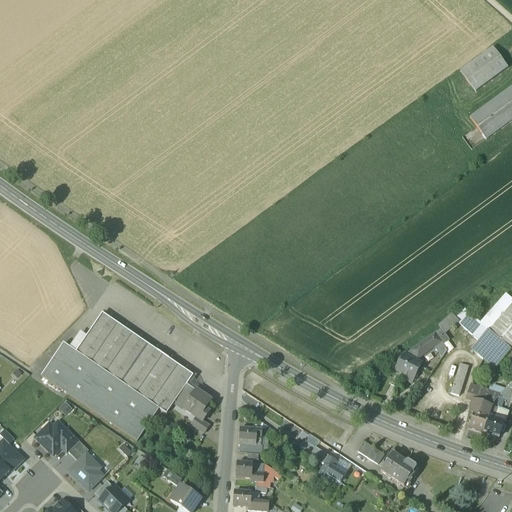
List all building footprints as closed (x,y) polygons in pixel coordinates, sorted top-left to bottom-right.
[(493,49),(461,73),(476,93),(508,69),(493,49)] [(511,88),(470,119),(486,141),(511,121),(511,88)] [(511,301),(505,296),(485,319),(486,319),(495,327),(511,306),(511,301)] [(511,306),(495,327),(490,332),(511,351),(511,350),(511,306)] [(481,325),(476,320),(464,311),(455,320),(459,324),(458,325),(478,343),(472,350),(495,370),(504,360),(510,353),(511,351),(490,332),(481,325)] [(193,377),(102,315),(87,337),(76,354),(160,411),(167,416),(175,405),(180,397),(186,387),(193,377)] [(451,316),(438,327),(445,335),(458,325),(459,324),(455,320),(451,316)] [(495,327),(486,319),(481,325),(490,332),(495,327)] [(441,330),(435,335),(441,344),(443,346),(449,342),(441,330)] [(80,333),(69,349),(76,354),(87,337),(80,333)] [(435,335),(411,352),(412,353),(406,357),(410,360),(414,357),(417,361),(435,348),(441,344),(435,335)] [(443,346),(441,344),(435,348),(443,359),(447,352),(443,346)] [(69,349),(63,345),(41,378),(137,444),(160,411),(76,354),(69,349)] [(406,357),(403,356),(395,372),(395,373),(402,376),(400,379),(401,380),(412,385),(420,368),(409,362),(410,360),(406,357)] [(469,368),(461,365),(451,394),(459,397),(469,368)] [(395,373),(389,384),(397,388),(401,380),(400,379),(402,376),(395,373)] [(478,388),(472,386),(467,399),(473,401),(478,388)] [(195,393),(186,387),(180,397),(188,403),(195,393)] [(501,396),(478,388),(473,401),(487,406),(493,408),(494,403),(499,397),(501,396)] [(196,393),(184,410),(197,419),(202,423),(208,414),(205,411),(210,403),(196,393)] [(188,403),(180,397),(175,405),(183,410),(188,403)] [(511,402),(499,397),(494,403),(493,408),(497,410),(507,413),(511,402)] [(260,404),(252,398),(249,402),(257,408),(260,404)] [(487,406),(473,401),(471,409),(472,413),(474,413),(484,416),(487,406)] [(66,404),(61,409),(66,415),(72,410),(66,404)] [(493,408),(487,406),(484,416),(489,418),(493,408)] [(497,410),(493,408),(489,418),(494,419),(497,410)] [(484,416),(474,413),(468,429),(483,434),(489,418),(484,416)] [(494,419),(489,418),(483,434),(498,439),(504,423),(494,419)] [(202,423),(197,419),(192,427),(203,435),(208,428),(202,423)] [(257,423),(254,423),(253,431),(262,431),(263,425),(257,421),(257,423)] [(71,437),(58,424),(47,435),(44,431),(35,440),(53,457),(60,450),(72,438),(71,437)] [(253,431),(240,430),(238,446),(252,447),(256,447),(256,439),(261,439),(262,431),(253,431)] [(0,437),(4,442),(8,446),(14,441),(4,432),(0,435),(0,437)] [(72,438),(60,450),(67,456),(69,455),(79,444),(72,436),(71,437),(72,438)] [(0,460),(11,471),(12,473),(24,461),(8,446),(4,442),(0,445),(0,460)] [(385,456),(365,443),(358,453),(378,466),(385,456)] [(79,444),(69,455),(78,464),(86,455),(88,453),(79,444)] [(252,447),(240,446),(240,454),(252,455),(252,447)] [(256,447),(252,447),(252,455),(262,456),(263,447),(261,447),(256,447)] [(329,458),(315,449),(310,457),(324,466),(329,458)] [(78,464),(68,474),(89,494),(104,478),(94,469),(97,466),(86,455),(78,464)] [(393,455),(381,472),(404,487),(419,468),(408,461),(406,464),(393,455)] [(338,464),(329,458),(324,466),(329,469),(326,476),(340,485),(345,476),(334,469),(338,464)] [(0,482),(11,471),(0,460),(0,482)] [(253,465),(237,464),(236,479),(251,481),(252,475),(253,465)] [(258,466),(253,465),(252,475),(259,475),(260,473),(262,473),(262,471),(260,471),(258,466)] [(282,477),(265,466),(258,466),(260,471),(262,471),(262,473),(260,473),(259,475),(264,476),(263,484),(256,483),(256,484),(256,488),(266,489),(269,489),(270,478),(272,477),(279,481),(282,477)] [(329,469),(324,466),(318,475),(323,479),(326,476),(329,469)] [(182,481),(167,471),(162,478),(177,488),(182,481)] [(259,475),(252,475),(251,481),(250,483),(256,484),(256,483),(263,484),(264,476),(259,475)] [(95,496),(100,501),(113,489),(107,484),(95,496)] [(193,511),(201,502),(180,487),(170,502),(180,509),(184,511),(193,511)] [(100,501),(99,503),(108,511),(118,511),(123,508),(129,502),(114,488),(113,489),(100,501)] [(255,494),(234,492),(233,508),(248,509),(250,509),(251,503),(258,504),(259,494),(256,494),(255,494)] [(72,511),(62,502),(53,511),(51,510),(48,511),(72,511)] [(258,504),(251,503),(250,509),(248,509),(247,511),(266,511),(268,505),(258,504)]
